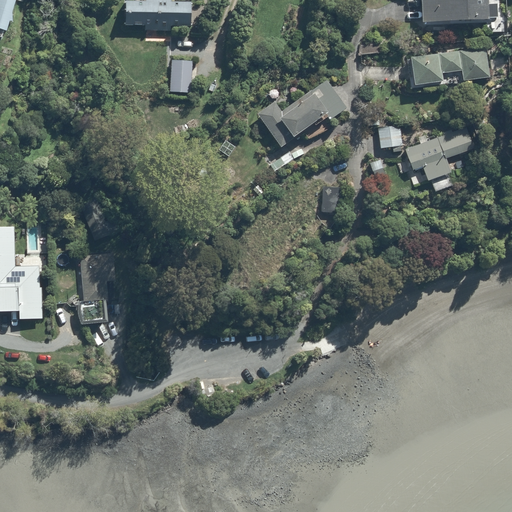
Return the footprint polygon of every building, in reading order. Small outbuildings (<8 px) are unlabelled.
[(18,0),(15,0),(0,0),(0,31),(8,34),(11,23),(14,23),(13,14),(18,0)] [(170,28),(190,28),(191,3),(171,3),(171,0),(145,0),(146,2),(125,2),(125,27),(135,27),(135,26),(141,26),(141,27),(145,27),(145,32),(170,32),(170,28)] [(421,0),(422,24),(488,21),(488,18),(498,17),(497,5),(489,5),(488,0),(421,0)] [(491,79),(485,48),(410,59),(414,87),(442,83),(441,76),(461,72),(463,82),(491,79)] [(192,62),(171,61),(170,93),(190,94),(192,62)] [(275,103),(257,116),(281,149),(313,125),(315,128),(328,118),(330,121),(347,109),(327,80),(281,112),(275,103)] [(400,127),(378,129),(380,150),(393,148),(393,153),(403,152),(400,127)] [(444,136),(405,151),(414,172),(422,168),(428,182),(451,173),(447,160),(475,149),(467,128),(452,133),(452,131),(443,134),(444,136)] [(290,153),(269,165),(274,173),(295,160),(290,153)] [(385,177),(380,161),(368,166),(373,182),(385,177)] [(263,255),(320,216),(297,180),(275,195),(283,209),(248,233),(263,255)] [(81,206),(96,243),(111,236),(96,200),(81,206)] [(15,228),(0,227),(0,313),(20,313),(20,320),(42,320),(42,288),(40,288),(40,268),(15,268),(15,228)] [(86,259),(81,259),(84,303),(82,303),(80,304),(81,325),(107,324),(106,304),(108,304),(107,301),(113,301),(112,282),(114,282),(112,255),(86,256),(86,259)]
